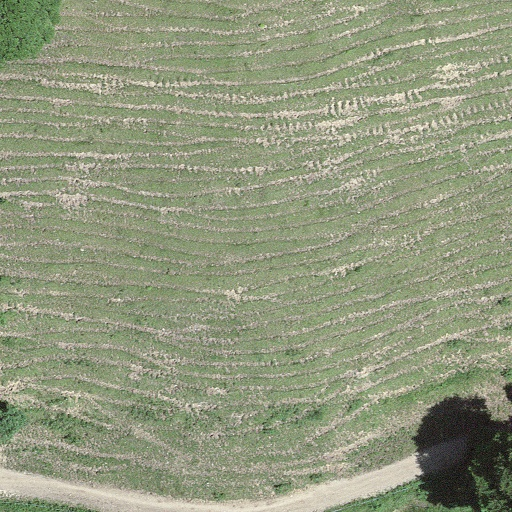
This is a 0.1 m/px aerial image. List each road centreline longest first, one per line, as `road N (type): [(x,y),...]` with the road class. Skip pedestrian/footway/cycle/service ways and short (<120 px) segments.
road 1 (track): [(511,440),(277,511)]
road 2 (track): [(165,511),(0,480)]
